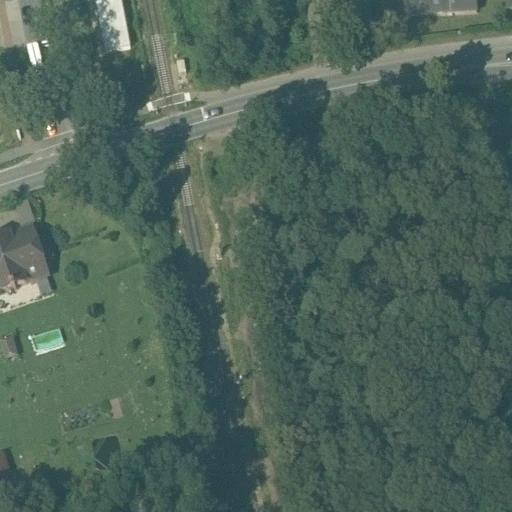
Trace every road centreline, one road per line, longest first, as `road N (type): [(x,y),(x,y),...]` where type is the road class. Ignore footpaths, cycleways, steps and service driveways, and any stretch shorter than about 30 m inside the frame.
road 1 (secondary): [(511,67),(360,84),(73,162)]
road 2 (track): [(238,115),(262,195),(252,295),(292,511)]
road 3 (residential): [(73,162),(39,0)]
